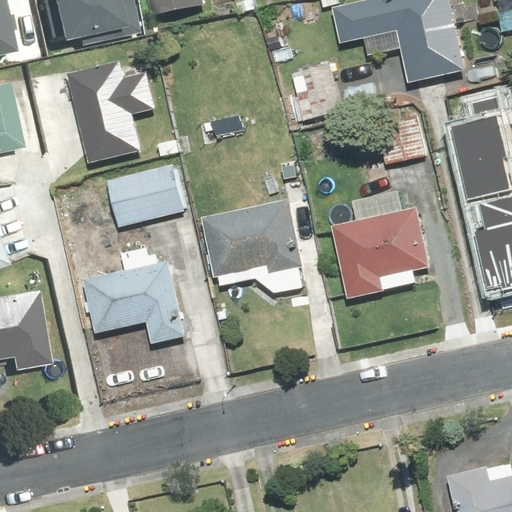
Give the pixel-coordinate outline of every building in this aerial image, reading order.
[(141,0),(99,0),(54,8),(64,64),(150,48),(141,0)] [(202,0),(148,0),(153,19),(204,9),(202,0)] [(449,0),(379,0),(333,10),(341,45),(365,40),(369,58),(403,51),(411,87),(466,76),(449,0)] [(511,10),(500,13),(505,37),(511,35),(511,10)] [(238,30),(195,37),(200,67),(243,60),(238,30)] [(122,62),(69,75),(90,167),(144,155),(135,117),(157,112),(149,74),(126,79),(122,62)] [(333,66),(294,75),(305,124),(344,116),(333,66)] [(0,152),(16,150),(1,84),(0,84),(0,152)] [(479,121),(448,128),(465,202),(511,191),(511,181),(493,98),(474,102),(479,121)] [(427,158),(418,117),(378,126),(387,166),(427,158)] [(178,167),(108,183),(119,230),(189,214),(178,167)] [(358,223),(332,229),(349,301),(418,286),(416,274),(433,270),(419,209),(404,212),(399,194),(354,204),(358,223)] [(477,232),(491,294),(511,289),(511,199),(480,206),(486,230),(477,232)] [(288,202),(203,218),(215,281),(221,280),(223,289),(257,282),(276,295),(276,297),(306,291),(288,202)] [(127,273),(85,282),(97,336),(148,325),(154,350),(189,342),(171,263),(160,265),(158,258),(151,260),(149,251),(123,257),(127,273)] [(33,293),(0,297),(0,361),(5,361),(7,372),(44,367),(33,293)] [(489,469),(449,478),(456,511),(511,511),(511,477),(492,482),(489,469)]
